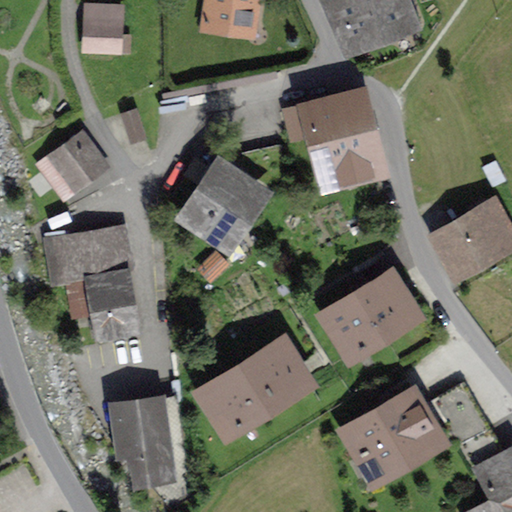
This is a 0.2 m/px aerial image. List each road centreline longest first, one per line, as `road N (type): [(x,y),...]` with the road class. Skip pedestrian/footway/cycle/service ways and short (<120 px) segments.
road 1 (residential): [(511,382),(424,263),(389,114),(326,48),(303,0)]
road 2 (unclassified): [(78,511),(14,385),(0,332)]
